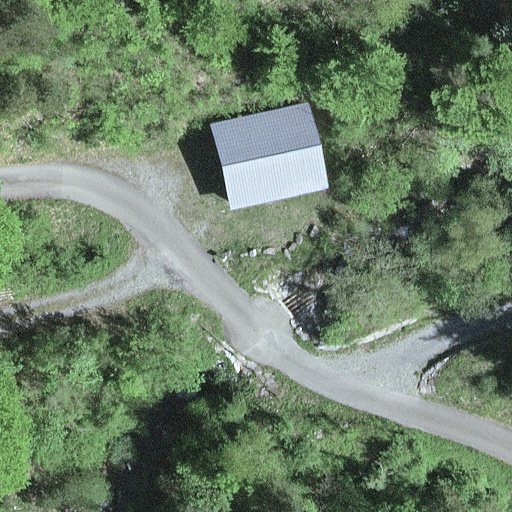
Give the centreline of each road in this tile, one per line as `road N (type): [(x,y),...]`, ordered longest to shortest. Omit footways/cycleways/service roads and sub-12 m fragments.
road 1 (track): [(511,447),(363,398),(283,359),(110,193),(0,182)]
road 2 (track): [(0,325),(124,286),(181,255)]
road 3 (track): [(363,398),(374,371),(416,346),(511,315)]
